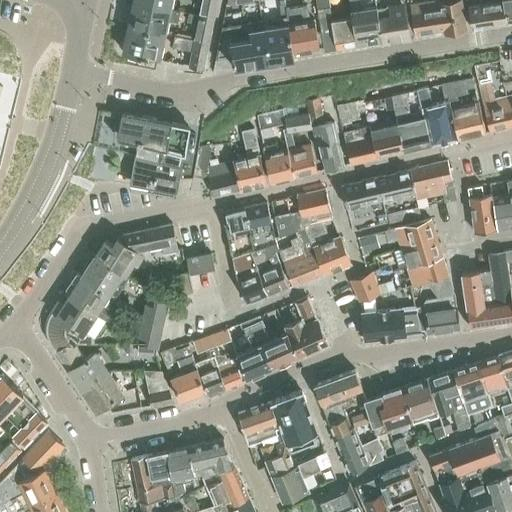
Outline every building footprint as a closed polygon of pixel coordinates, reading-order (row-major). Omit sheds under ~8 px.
[(141,0),(133,0),(129,23),(163,30),(165,18),(177,21),(179,11),(167,8),(168,6),(141,0)] [(197,0),(201,1),(199,12),(214,15),(217,0),(197,0)] [(320,3),(319,0),(314,0),(322,49),(354,44),(349,15),(331,18),(329,6),(330,6),(329,1),(328,1),(320,3)] [(460,0),(449,0),(438,2),(437,0),(422,0),(409,2),(414,32),(442,28),(443,32),(465,29),(460,0)] [(506,22),(501,0),(495,0),(467,5),(471,28),(506,22)] [(511,0),(501,0),(506,22),(511,20),(511,0)] [(404,1),(376,6),(378,16),(371,17),(375,40),(380,40),(381,43),(410,39),(406,11),(404,1)] [(287,21),(287,22),(291,50),(316,46),(312,17),(309,17),(307,3),(285,7),(287,21)] [(348,9),(349,15),(354,44),(375,40),(371,17),(378,16),(376,6),(376,4),(348,9)] [(199,12),(193,37),(209,40),(214,15),(199,12)] [(268,62),(262,26),(249,28),(247,20),(221,25),(214,57),(226,55),(232,56),(233,67),(268,62)] [(287,22),(262,26),(268,62),(293,58),(291,50),(287,22)] [(163,30),(129,23),(123,50),(147,55),(147,53),(157,55),(163,30)] [(209,40),(193,37),(193,39),(175,35),(173,46),(192,50),(189,66),(203,68),(209,40)] [(474,64),(478,83),(491,80),(493,79),(489,66),(488,61),(488,60),(474,64)] [(447,96),(448,100),(456,137),(484,130),(477,101),(459,105),(456,94),(466,92),(465,87),(474,86),(472,76),(444,82),(447,96)] [(511,83),(510,77),(503,79),(505,89),(511,87),(511,83)] [(491,80),(478,83),(483,101),(495,98),(491,80)] [(418,88),(423,111),(430,143),(456,137),(448,100),(431,104),(427,86),(418,88)] [(309,112),(310,114),(323,111),(319,95),(306,98),(309,112)] [(391,95),(384,97),(386,108),(394,107),(391,95)] [(511,124),(505,96),(495,98),(483,101),(482,102),(488,129),(511,124)] [(336,104),(340,122),(359,118),(357,111),(365,109),(362,98),(336,104)] [(261,138),(284,133),(283,126),(286,125),(282,109),(256,114),(261,138)] [(423,111),(396,117),(403,149),(430,143),(423,111)] [(284,133),(287,146),(294,174),(316,169),(310,142),(294,145),(291,128),(312,125),(310,114),(309,112),(286,116),(286,125),(283,126),(284,133)] [(138,141),(136,154),(159,158),(161,144),(184,148),(188,125),(124,114),(119,137),(138,141)] [(396,117),(370,123),(377,155),(403,149),(396,117)] [(320,144),(325,167),(344,163),(334,119),(312,124),(317,145),(320,144)] [(377,155),(370,123),(344,129),(351,161),(377,155)] [(246,155),(233,158),(239,187),(266,181),(254,127),(240,130),(246,155)] [(294,174),(287,146),(279,148),(277,140),(263,143),(271,179),(294,174)] [(233,158),(208,164),(211,143),(198,147),(197,150),(193,175),(209,177),(213,193),(239,187),(233,158)] [(159,158),(136,154),(131,179),(177,187),(179,172),(184,148),(161,144),(159,158)] [(197,150),(184,148),(179,172),(193,175),(197,150)] [(446,159),(418,165),(425,194),(440,190),(443,200),(455,197),(446,159)] [(418,165),(375,175),(380,197),(412,190),(414,196),(425,194),(418,165)] [(380,197),(375,175),(339,183),(344,205),(380,197)] [(493,201),(497,227),(511,225),(511,177),(506,179),(510,198),(493,201)] [(482,183),(468,186),(474,231),(497,227),(493,201),(491,191),(483,192),(482,183)] [(279,235),(294,230),(303,226),(304,226),(303,224),(319,220),(332,217),(325,187),(296,194),(299,209),(274,215),(279,235)] [(253,259),(276,251),(278,251),(275,240),(273,230),(267,202),(244,207),(253,247),(249,248),(253,259)] [(387,213),(389,223),(420,215),(417,205),(387,213)] [(243,250),(249,248),(253,247),(244,207),(223,212),(232,253),(236,265),(246,262),(243,250)] [(384,213),(377,215),(379,222),(386,220),(384,213)] [(397,238),(400,247),(435,237),(429,218),(384,230),(387,241),(397,238)] [(326,239),(319,220),(303,224),(304,226),(303,226),(321,272),(347,262),(337,235),(326,239)] [(105,239),(96,254),(122,271),(124,273),(133,260),(137,262),(147,246),(161,243),(164,252),(178,249),(176,240),(172,222),(123,233),(120,238),(117,236),(113,244),(105,239)] [(303,226),(294,230),(297,236),(289,239),(292,244),(278,250),(281,257),(279,258),(290,285),(321,272),(303,226)] [(373,235),(359,239),(363,250),(376,246),(373,235)] [(403,260),(405,265),(440,255),(435,237),(400,247),(403,260)] [(505,260),(504,249),(486,251),(489,267),(460,270),(468,327),(511,321),(511,308),(509,286),(505,260)] [(215,265),(212,251),(188,255),(191,270),(215,265)] [(252,259),(256,271),(264,294),(288,286),(276,251),(253,259),(252,259)] [(96,254),(82,274),(109,292),(115,296),(126,279),(128,275),(124,273),(122,271),(96,254)] [(441,286),(444,296),(452,295),(440,255),(405,265),(406,268),(414,294),(441,286)] [(389,262),(379,266),(379,267),(382,274),(392,270),(389,262)] [(187,271),(178,273),(182,293),(192,290),(187,271)] [(264,294),(256,271),(236,278),(244,301),(264,294)] [(375,285),(369,271),(348,279),(358,300),(378,292),(375,285)] [(82,274),(69,295),(96,311),(105,318),(114,323),(121,314),(104,304),(109,297),(106,295),(109,292),(82,274)] [(389,280),(375,285),(378,292),(379,295),(392,290),(389,280)] [(46,324),(46,330),(47,335),(56,350),(67,343),(76,343),(75,342),(93,342),(94,335),(105,318),(96,311),(69,295),(64,303),(59,299),(53,309),(50,314),(47,319),(46,324)] [(452,295),(444,296),(424,299),(422,302),(426,333),(457,329),(453,295),(452,295)] [(297,301),(303,316),(284,324),(288,335),(287,336),(296,357),(324,345),(311,314),(314,313),(307,297),(297,301)] [(144,301),(140,318),(151,320),(151,321),(162,324),(167,301),(156,298),(155,304),(144,301)] [(361,310),(364,341),(407,336),(406,334),(421,333),(415,305),(403,306),(361,310)] [(151,320),(140,318),(136,334),(147,337),(146,343),(157,345),(162,324),(151,321),(151,320)] [(284,332),(268,339),(261,321),(252,325),(270,367),(296,357),(284,332)] [(270,367),(252,325),(242,329),(250,347),(235,353),(245,378),(270,367)] [(226,328),(206,335),(210,346),(230,338),(226,328)] [(210,346),(206,335),(193,340),(197,351),(210,346)] [(67,343),(56,350),(82,389),(96,380),(109,371),(96,351),(86,357),(76,343),(67,343)] [(161,352),(166,363),(192,353),(189,345),(177,350),(175,346),(161,352)] [(139,346),(139,354),(154,354),(154,347),(139,346)] [(511,351),(498,356),(504,375),(511,372),(511,351)] [(224,353),(214,357),(225,386),(241,380),(234,364),(231,365),(227,356),(225,357),(224,353)] [(197,366),(206,389),(208,393),(225,386),(214,357),(213,354),(195,361),(197,366)] [(480,363),(479,363),(488,391),(507,386),(509,393),(511,392),(511,372),(504,375),(498,356),(484,361),(480,363)] [(479,363),(454,371),(464,404),(468,403),(467,400),(489,393),(488,391),(479,363)] [(206,389),(197,366),(171,376),(180,399),(206,389)] [(162,370),(144,369),(151,405),(174,400),(169,388),(162,370)] [(316,385),(315,389),(335,435),(343,432),(352,428),(350,424),(341,407),(348,404),(345,396),(362,389),(353,369),(316,385)] [(96,380),(82,389),(96,409),(123,392),(109,371),(96,380)] [(454,371),(427,379),(438,414),(452,410),(458,428),(470,424),(464,404),(454,371)] [(2,374),(0,376),(0,420),(24,444),(47,420),(21,395),(22,393),(2,374)] [(427,379),(402,387),(413,422),(438,414),(427,379)] [(366,398),(364,399),(367,410),(370,420),(375,434),(388,430),(403,425),(413,422),(402,387),(392,390),(384,393),(381,394),(366,398)] [(303,391),(271,402),(278,421),(280,426),(275,428),(279,441),(284,439),(286,444),(318,433),(303,391)] [(511,400),(500,405),(504,413),(511,410),(511,393),(510,395),(511,400)] [(240,413),(239,413),(244,427),(250,443),(260,440),(262,446),(275,442),(276,442),(279,441),(275,428),(280,426),(278,421),(271,402),(240,413)] [(367,410),(351,415),(354,425),(370,420),(367,410)] [(479,410),(471,413),(474,422),(482,419),(479,410)] [(511,430),(506,414),(495,419),(501,436),(503,435),(511,431),(511,430)] [(428,455),(438,481),(448,511),(491,511),(497,510),(486,480),(511,470),(511,461),(506,444),(503,435),(501,436),(495,419),(474,426),(478,437),(428,455)] [(0,459),(5,464),(24,444),(0,420),(0,459)] [(432,428),(436,437),(444,434),(441,424),(432,428)] [(335,435),(350,472),(370,463),(383,458),(379,450),(383,449),(378,439),(362,446),(359,438),(354,427),(352,428),(343,432),(335,435)] [(56,491),(45,468),(65,446),(59,441),(60,440),(48,429),(0,481),(0,511),(14,511),(31,503),(56,491)] [(511,431),(503,435),(506,444),(511,441),(511,431)] [(391,442),(396,453),(407,448),(403,437),(391,442)] [(223,439),(187,446),(192,467),(188,476),(190,475),(194,475),(201,473),(203,477),(214,473),(234,465),(223,439)] [(273,456),(266,459),(272,474),(295,465),(286,444),(284,439),(279,441),(276,442),(275,442),(279,454),(273,456)] [(262,446),(260,447),(264,460),(266,459),(273,456),(279,454),(275,442),(262,446)] [(177,448),(166,450),(170,472),(172,479),(172,482),(172,483),(174,495),(175,500),(179,499),(177,494),(183,490),(181,477),(188,476),(192,467),(187,446),(177,448)] [(166,450),(146,455),(152,485),(172,482),(172,479),(170,472),(166,450)] [(146,455),(131,458),(142,511),(150,511),(155,511),(161,508),(160,504),(158,504),(157,499),(159,498),(166,497),(168,503),(175,500),(174,495),(172,483),(172,482),(152,485),(146,455)] [(295,465),(272,474),(282,500),(304,492),(298,478),(306,475),(320,469),(315,457),(301,463),(295,465)] [(378,476),(392,508),(411,500),(413,500),(417,511),(437,511),(416,461),(378,476)] [(210,483),(206,485),(216,507),(219,506),(227,504),(248,495),(234,465),(214,473),(217,481),(210,483)] [(511,470),(486,480),(497,510),(511,504),(511,470)] [(203,477),(206,485),(217,481),(214,473),(203,477)] [(415,511),(411,500),(392,508),(390,509),(376,477),(357,485),(368,511),(415,511)] [(362,511),(349,480),(300,502),(304,511),(362,511)] [(31,503),(35,511),(67,511),(56,491),(31,503)] [(194,511),(255,511),(248,496),(248,495),(227,504),(219,506),(216,507),(200,511),(194,511)] [(187,501),(186,502),(192,511),(191,511),(194,511),(200,511),(194,498),(187,501)]
